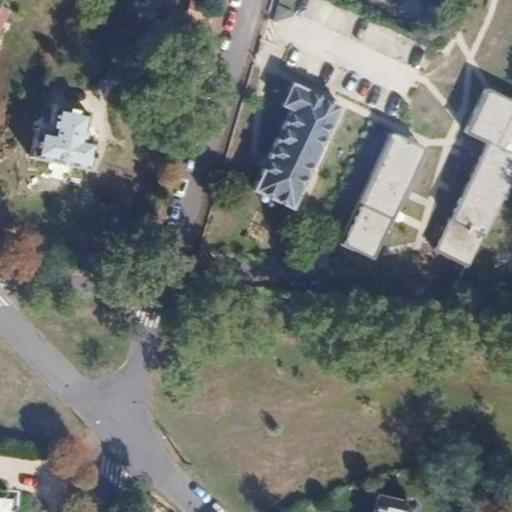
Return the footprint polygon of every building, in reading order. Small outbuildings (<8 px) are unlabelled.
[(187,5),(185,17),(208,22),(210,10),(187,5)] [(511,166),(511,104),(502,100),(506,92),(498,89),(495,96),(484,90),(463,134),(481,142),(482,144),(482,146),(431,252),(464,267),(470,253),(506,180),(511,166)] [(310,168),(334,112),(288,92),(278,113),(289,118),(273,151),(297,162),(310,168)] [(28,159),(85,170),(91,142),(79,139),(84,112),(50,106),(46,132),(33,129),(28,159)] [(369,262),(419,150),(387,136),(363,192),(370,195),(345,251),(350,253),(369,262)] [(289,214),(310,168),(297,162),(273,151),(253,198),(289,214)] [(406,504),(408,491),(383,486),(381,500),(406,504)] [(406,511),(407,504),(406,504),(381,500),(377,499),(374,511),(406,511)]
